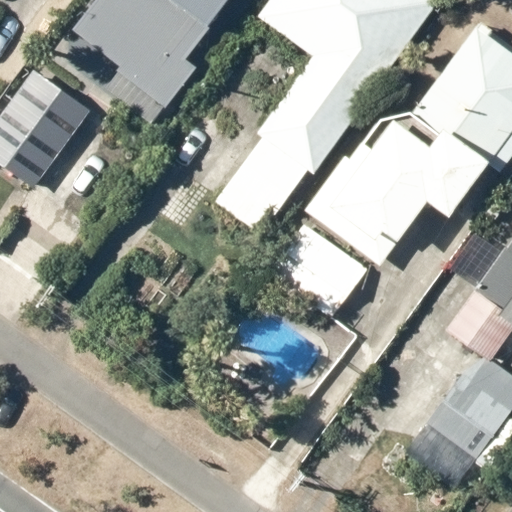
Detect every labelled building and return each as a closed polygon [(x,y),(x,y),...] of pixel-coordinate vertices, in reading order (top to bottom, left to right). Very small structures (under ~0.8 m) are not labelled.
[(245,0),(111,0),(84,39),(125,67),(106,95),(156,130),(245,0)] [(443,6),(434,0),(278,0),(263,23),(321,63),(221,209),(278,247),(443,6)] [(511,140),(511,51),(480,28),(414,118),(447,142),(436,158),(382,119),(308,219),(388,277),(436,213),(451,224),(511,140)] [(106,117),(45,71),(0,130),(0,187),(34,213),(106,117)] [(511,255),(510,258),(477,237),(451,276),(482,296),(456,337),(490,359),(498,365),(511,343),(511,255)] [(511,419),(511,375),(490,359),(420,452),(464,484),(511,419)]
